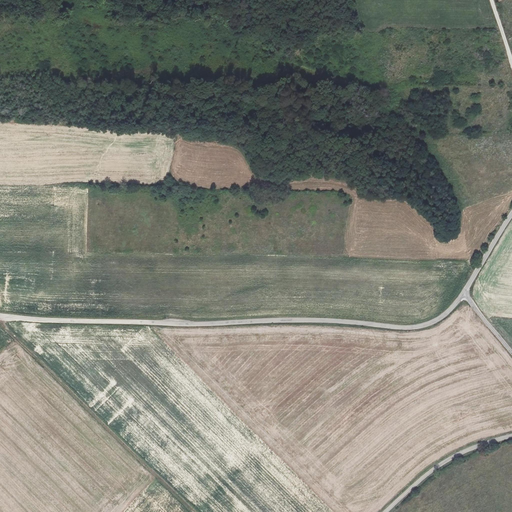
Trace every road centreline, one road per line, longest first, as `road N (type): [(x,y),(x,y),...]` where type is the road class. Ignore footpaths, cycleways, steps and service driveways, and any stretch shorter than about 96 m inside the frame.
road 1 (unclassified): [(465,291),(446,316),(416,327),(0,315)]
road 2 (track): [(192,511),(0,324)]
road 3 (unclassified): [(511,437),(445,461),(384,511)]
